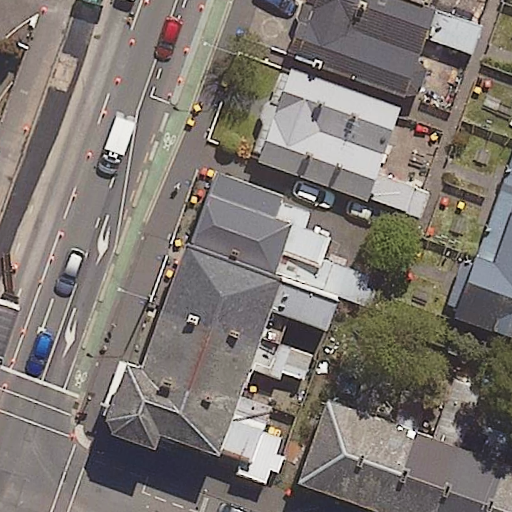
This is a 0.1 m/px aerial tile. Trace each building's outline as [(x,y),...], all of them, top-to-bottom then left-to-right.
[(316,0),(295,61),(420,104),(431,72),(421,68),(430,42),(473,57),(482,32),(388,0),(316,0)] [(401,0),(427,9),(429,0),(401,0)] [(432,193),(382,175),(403,114),(285,73),(253,163),(422,223),(432,193)] [(288,268),(193,234),(128,414),(224,448),(288,268)] [(511,246),(504,270),(483,264),(462,325),(511,341),(511,246)] [(409,511),(511,511),(511,441),(368,390),(334,485),(409,511)]
